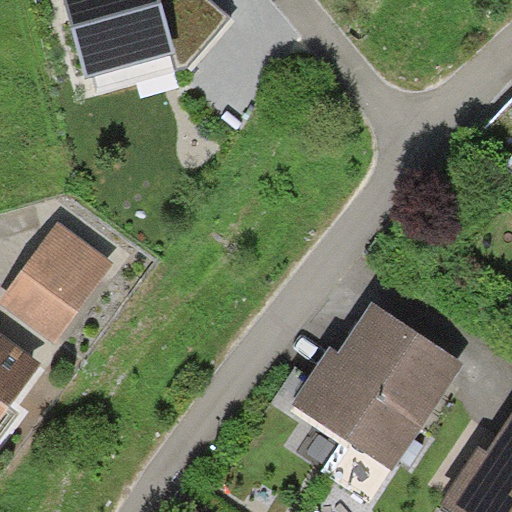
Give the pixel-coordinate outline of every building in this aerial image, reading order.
[(67,0),(91,83),(175,59),(178,70),(187,67),(226,18),(202,0),(67,0)] [(54,228),(0,298),(0,308),(47,344),(106,268),(54,228)] [(333,353),(296,407),(391,467),(428,414),(461,367),(375,307),(342,359),(333,353)] [(0,341),(0,397),(27,362),(0,341)] [(480,449),(442,507),(449,511),(511,511),(511,423),(490,456),(480,449)]
